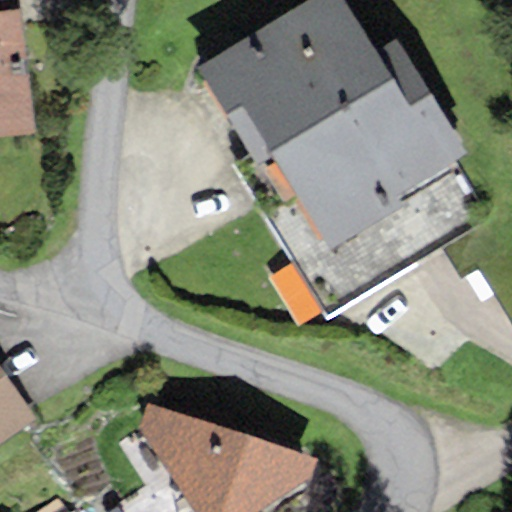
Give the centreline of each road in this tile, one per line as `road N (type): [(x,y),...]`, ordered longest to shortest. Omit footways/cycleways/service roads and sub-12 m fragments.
road 1 (residential): [(388,511),(419,463),(407,414),(303,374),(93,316)]
road 2 (residential): [(93,316),(89,239),(121,0)]
